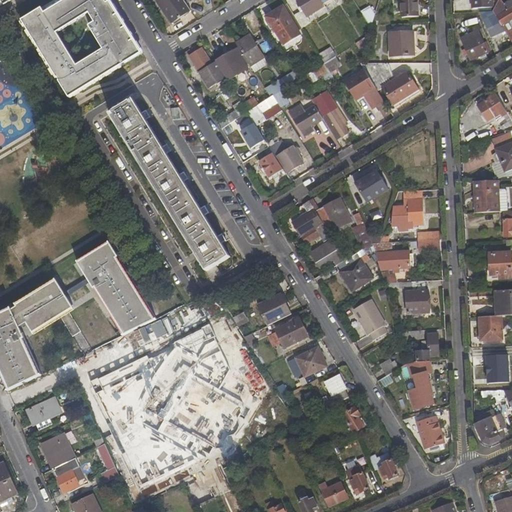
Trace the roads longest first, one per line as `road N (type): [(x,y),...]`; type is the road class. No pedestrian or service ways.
road 1 (residential): [(447,98),(466,470)]
road 2 (residential): [(262,215),(428,486)]
road 3 (residential): [(447,98),(262,215)]
road 4 (residential): [(166,62),(262,215)]
